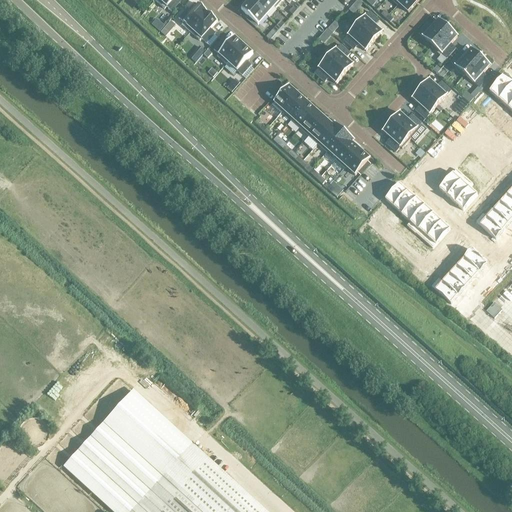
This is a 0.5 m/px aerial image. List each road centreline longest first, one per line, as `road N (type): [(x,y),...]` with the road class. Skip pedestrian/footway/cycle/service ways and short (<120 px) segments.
road 1 (track): [(0,36),(511,504)]
road 2 (unknown): [(0,108),(448,511)]
road 3 (track): [(86,0),(401,291),(511,380)]
road 4 (secondary): [(17,0),(342,290)]
road 5 (secondary): [(342,290),(48,0)]
road 6 (secondary): [(511,441),(342,290)]
road 7 (track): [(0,500),(120,367)]
road 8 (residential): [(210,0),(336,112)]
road 9 (residential): [(511,245),(500,259),(394,163)]
road 10 (residential): [(395,46),(424,72),(366,137)]
